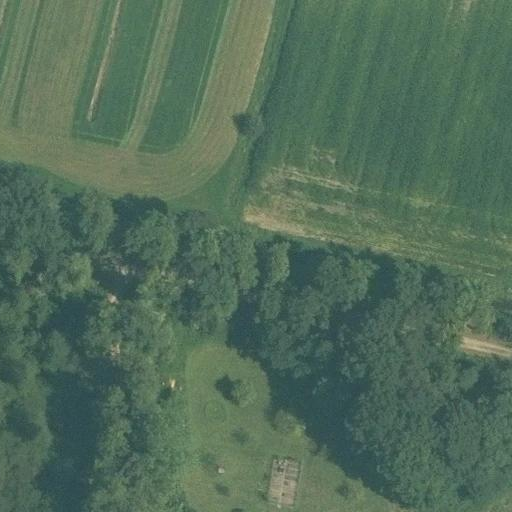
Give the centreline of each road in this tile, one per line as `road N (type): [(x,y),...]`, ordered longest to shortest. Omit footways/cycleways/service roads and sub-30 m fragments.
road 1 (track): [(511,348),(107,261)]
road 2 (track): [(139,504),(114,454),(107,261)]
